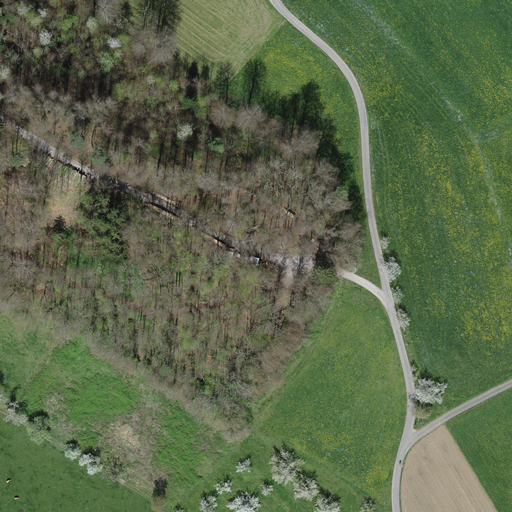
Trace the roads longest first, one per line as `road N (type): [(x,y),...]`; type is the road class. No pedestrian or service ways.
road 1 (residential): [(274,0),(340,62),(361,104),(372,224),(411,396),(396,511)]
road 2 (track): [(0,117),(63,161),(252,248),(352,277),(388,302)]
